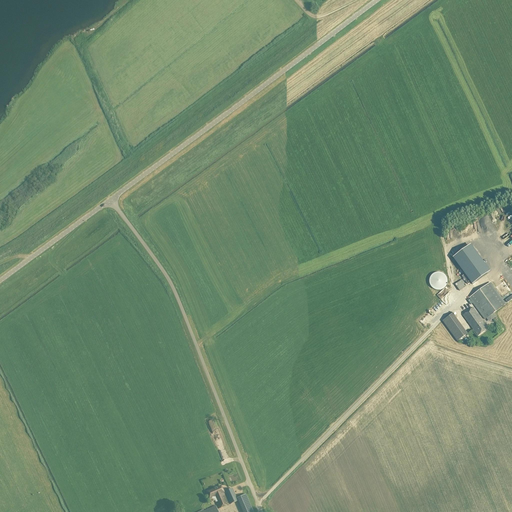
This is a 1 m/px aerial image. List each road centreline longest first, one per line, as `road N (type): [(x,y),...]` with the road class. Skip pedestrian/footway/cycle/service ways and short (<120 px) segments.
road 1 (unclassified): [(258,503),(177,295),(110,200)]
road 2 (tertiary): [(110,200),(376,0)]
road 3 (tertiary): [(0,280),(110,200)]
